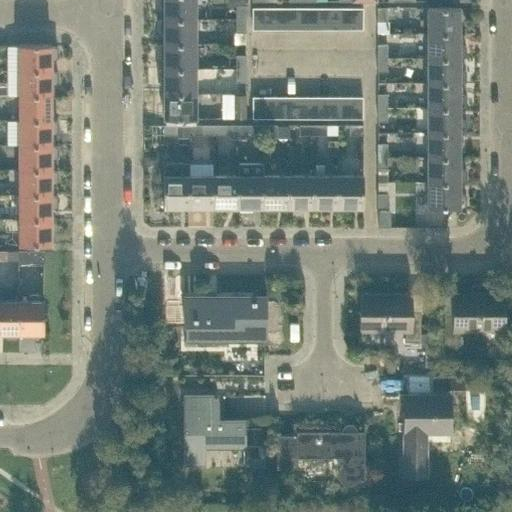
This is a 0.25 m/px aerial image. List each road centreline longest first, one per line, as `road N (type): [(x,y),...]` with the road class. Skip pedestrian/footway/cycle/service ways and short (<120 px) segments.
road 1 (residential): [(327,248),(488,243),(503,222),(505,134)]
road 2 (residential): [(0,440),(66,432),(109,389),(108,248)]
road 3 (residential): [(108,248),(108,13)]
road 4 (residential): [(108,248),(327,248)]
road 5 (residential): [(324,385),(327,248)]
road 6 (residential): [(505,134),(505,0)]
